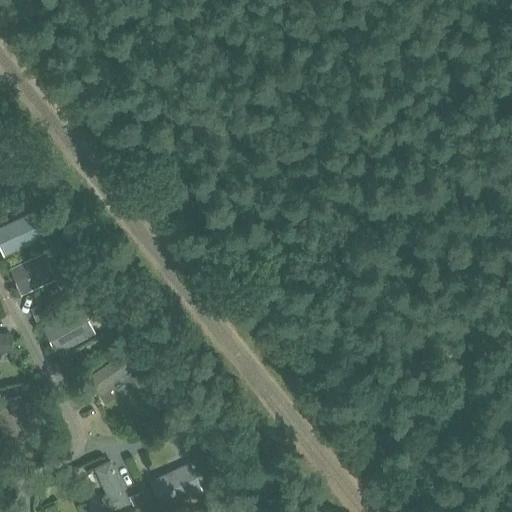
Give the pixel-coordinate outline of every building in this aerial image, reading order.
[(0,186),(19,179),(9,154),(0,157),(0,186)] [(0,245),(4,255),(46,236),(34,210),(0,224),(0,245)] [(21,293),(63,275),(52,249),(10,267),(21,293)] [(82,305),(43,325),(57,352),(96,332),(82,305)] [(0,334),(0,350),(11,351),(11,335),(0,334)] [(127,347),(85,376),(96,392),(138,363),(127,347)] [(145,376),(152,386),(165,377),(159,367),(145,376)] [(34,435),(22,394),(1,401),(0,400),(0,426),(5,444),(34,435)] [(122,484),(137,478),(125,449),(110,455),(122,484)] [(106,491),(88,499),(93,511),(105,511),(129,501),(109,459),(95,466),(106,491)] [(203,489),(191,461),(150,479),(163,507),(203,489)] [(222,511),(219,502),(193,511),(222,511)]
